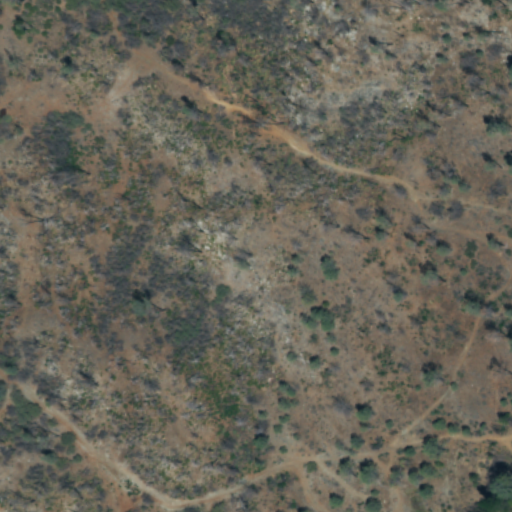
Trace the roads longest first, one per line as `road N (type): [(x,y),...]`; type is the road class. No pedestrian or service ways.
road 1 (residential): [(340,224),(0,220)]
road 2 (residential): [(0,427),(340,427)]
